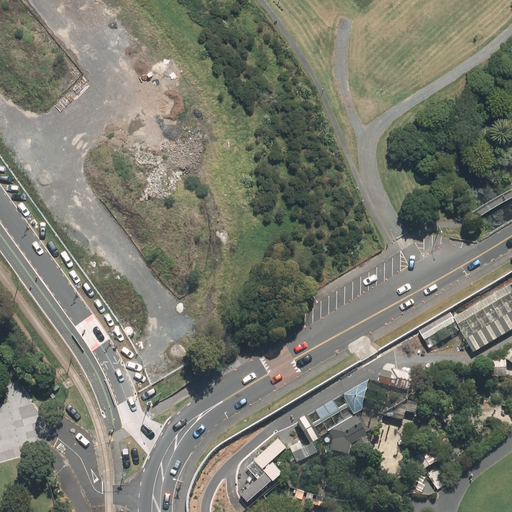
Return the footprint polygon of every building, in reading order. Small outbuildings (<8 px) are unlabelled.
[(451,311),(419,331),(431,350),(462,331),(475,352),(511,329),(511,283),(455,318),(451,311)] [(508,360),(493,361),(494,375),(508,374),(508,360)] [(418,373),(394,367),(393,372),(384,369),(382,377),(398,381),(400,379),(416,383),(418,373)] [(298,421),(312,444),(331,432),(357,416),(345,395),(298,421)] [(368,434),(357,416),(331,432),(335,439),(332,450),(350,455),(353,444),(368,434)] [(241,492),(248,501),(280,472),(271,461),(287,447),(277,437),(245,465),(257,478),(241,492)] [(321,453),(315,443),(312,444),(304,447),(302,443),(290,448),(296,457),(299,462),(321,453)] [(424,470),(438,461),(429,449),(416,456),(424,470)] [(26,453),(0,461),(0,488),(24,481),(33,479),(26,453)] [(33,479),(24,481),(32,511),(56,511),(58,511),(47,474),(33,479)]
